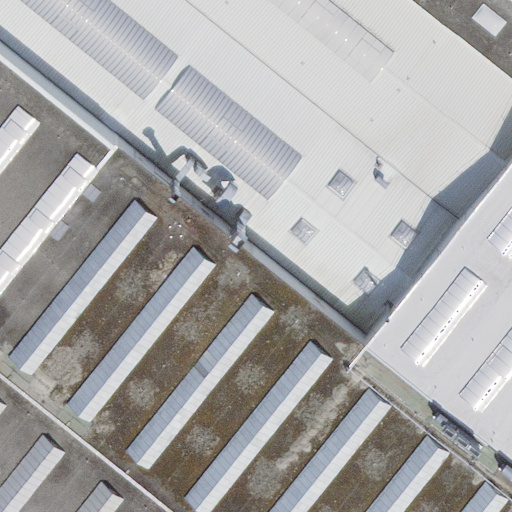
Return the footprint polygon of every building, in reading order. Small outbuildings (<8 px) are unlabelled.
[(454,196),(211,0),(0,0),(0,23),(360,310),(454,196)] [(211,0),(454,196),(511,125),(511,47),(452,0),(211,0)] [(511,0),(452,0),(511,47),(511,0)] [(511,511),(511,434),(0,24),(0,345),(208,511),(511,511)] [(511,241),(511,125),(454,196),(511,241)] [(360,310),(511,432),(511,241),(454,196),(360,310)] [(0,511),(208,511),(0,345),(0,511)]
